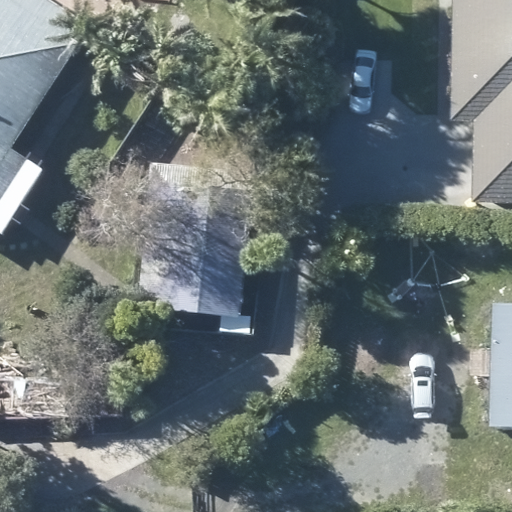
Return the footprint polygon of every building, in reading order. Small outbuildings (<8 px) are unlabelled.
[(0,0),(0,234),(1,235),(11,220),(22,203),(43,172),(37,168),(25,161),(10,151),(90,31),(43,0),(0,0)] [(511,0),(447,0),(447,1),(458,1),(455,128),(478,129),(476,208),(511,209),(511,0)] [(157,23),(167,38),(185,37),(193,21),(183,6),(165,7),(157,23)] [(221,319),(220,334),(250,337),(252,317),(239,315),(252,174),(151,165),(139,286),(136,310),(221,319)] [(511,305),(487,305),(484,433),(511,433),(511,305)]
